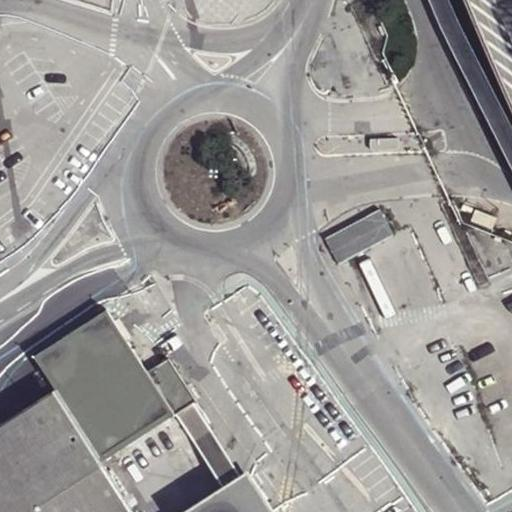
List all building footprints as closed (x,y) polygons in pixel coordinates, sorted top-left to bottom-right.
[(401,138),(371,139),(372,149),(401,148),(401,138)] [(383,211),(328,241),(340,263),(395,234),(383,211)] [(181,425),(221,488),(239,476),(198,414),(202,412),(175,370),(154,383),(107,310),(35,357),(57,392),(20,416),(23,421),(38,443),(4,465),(34,511),(134,511),(108,471),(181,425)] [(38,443),(23,421),(0,435),(0,511),(34,511),(4,465),(38,443)] [(251,511),(268,501),(248,470),(239,476),(221,488),(182,511),(251,511)] [(274,511),(268,501),(251,511),(274,511)]
